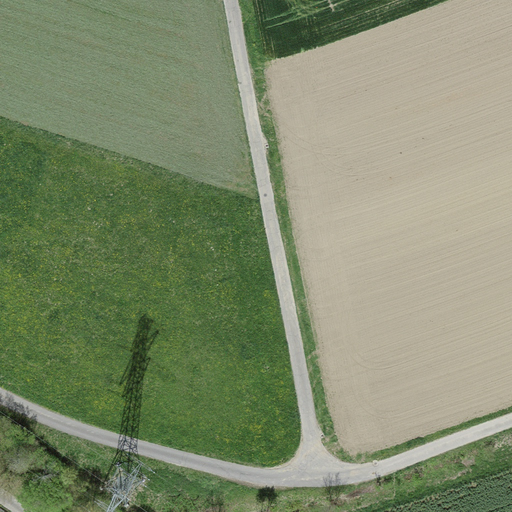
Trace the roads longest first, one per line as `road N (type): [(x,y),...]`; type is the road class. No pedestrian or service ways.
road 1 (track): [(0,394),(105,438),(262,477),(361,474),(511,421)]
road 2 (track): [(315,479),(231,0)]
